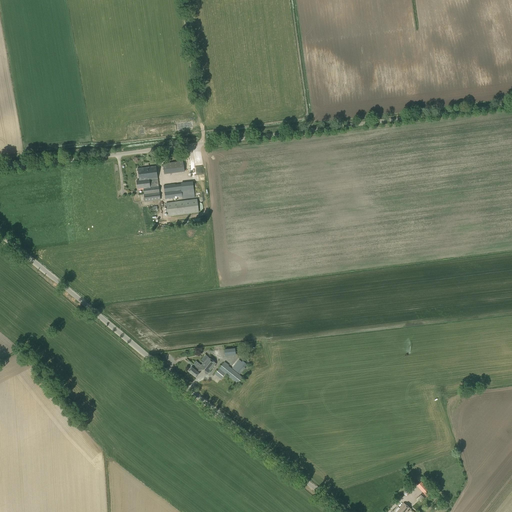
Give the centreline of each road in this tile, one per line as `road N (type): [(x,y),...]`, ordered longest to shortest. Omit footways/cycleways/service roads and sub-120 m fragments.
road 1 (unclassified): [(0,169),(511,105)]
road 2 (unclassified): [(345,511),(0,233)]
